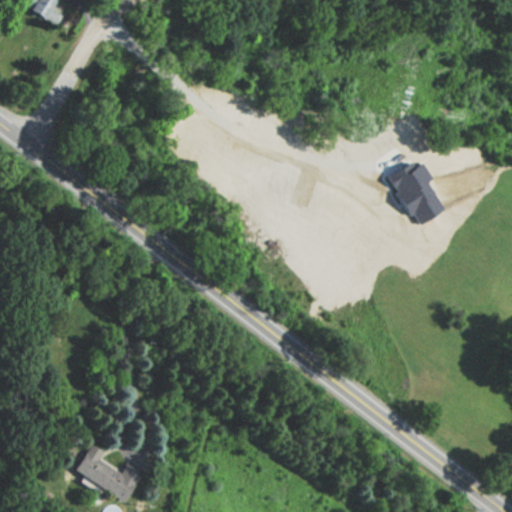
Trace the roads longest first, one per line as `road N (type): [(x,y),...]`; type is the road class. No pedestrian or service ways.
road 1 (tertiary): [(504,511),(0,122)]
road 2 (residential): [(19,137),(107,14),(133,0)]
